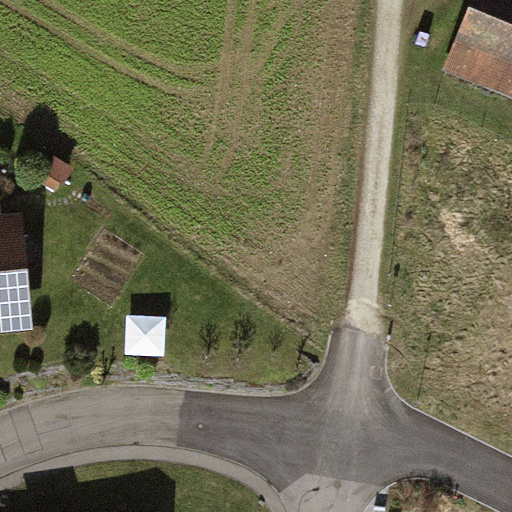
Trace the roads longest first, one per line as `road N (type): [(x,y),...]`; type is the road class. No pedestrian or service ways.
road 1 (track): [(344,439),(371,266),(393,0)]
road 2 (residential): [(0,470),(141,427),(344,439)]
road 3 (residential): [(511,487),(425,445),(344,439)]
